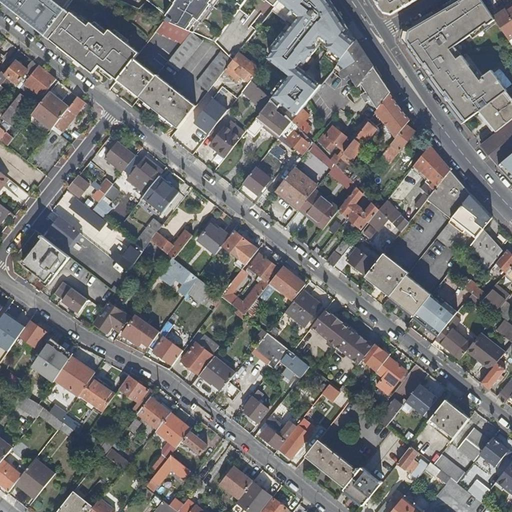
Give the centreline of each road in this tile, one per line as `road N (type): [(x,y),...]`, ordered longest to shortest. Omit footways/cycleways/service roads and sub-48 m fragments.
road 1 (residential): [(114,110),(511,424)]
road 2 (residential): [(333,511),(162,376),(0,276)]
road 3 (residential): [(0,256),(114,110)]
road 4 (primary): [(511,209),(403,74)]
road 5 (residential): [(0,19),(114,110)]
